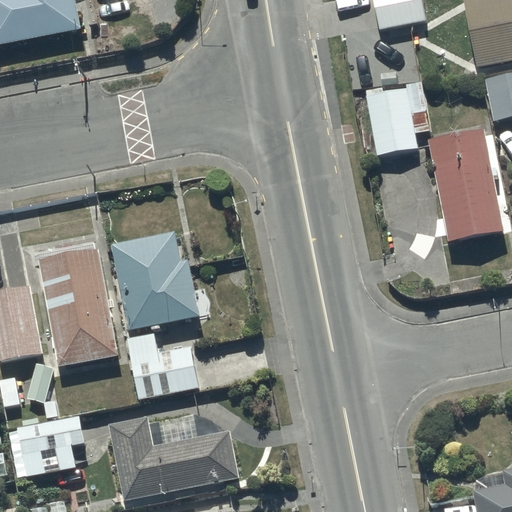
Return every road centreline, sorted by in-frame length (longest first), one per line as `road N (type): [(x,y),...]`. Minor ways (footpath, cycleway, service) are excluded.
road 1 (residential): [(283,100),(0,150)]
road 2 (tertiary): [(283,100),(341,372)]
road 3 (residential): [(341,372),(511,338)]
road 4 (tertiary): [(341,372),(368,511)]
